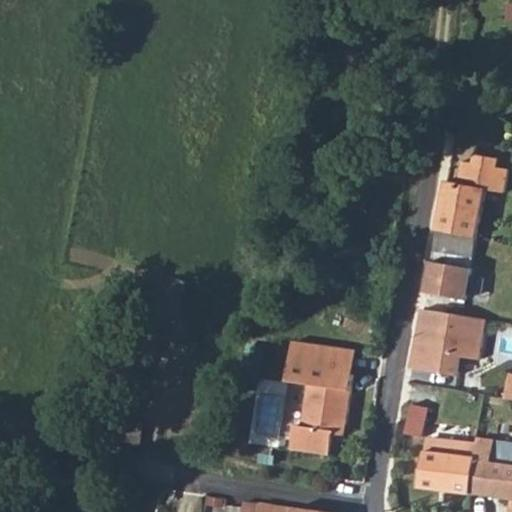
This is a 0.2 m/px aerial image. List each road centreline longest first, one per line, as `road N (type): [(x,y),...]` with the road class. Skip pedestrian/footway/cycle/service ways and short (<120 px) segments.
road 1 (track): [(378,511),(444,0)]
road 2 (unknown): [(379,508),(153,476)]
